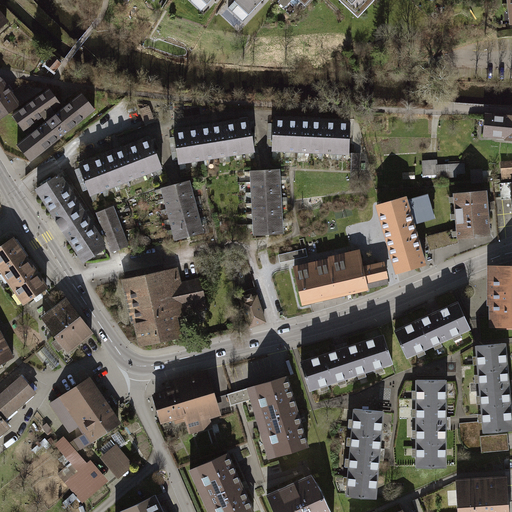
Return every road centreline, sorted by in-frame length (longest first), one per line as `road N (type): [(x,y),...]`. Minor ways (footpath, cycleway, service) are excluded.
road 1 (tertiary): [(511,251),(322,325),(136,364)]
road 2 (tertiary): [(136,364),(24,215)]
road 3 (residential): [(136,364),(138,400),(190,511)]
